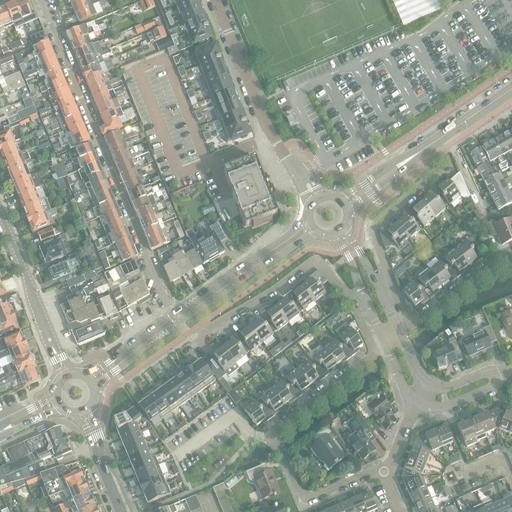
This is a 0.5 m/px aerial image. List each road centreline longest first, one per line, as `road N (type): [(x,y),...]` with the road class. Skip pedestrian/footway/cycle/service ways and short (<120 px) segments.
road 1 (residential): [(40,0),(170,315)]
road 2 (residential): [(384,471),(307,498),(268,437),(373,350)]
road 3 (tertiary): [(95,387),(315,232)]
road 4 (residential): [(193,344),(316,259),(347,296),(373,350)]
road 5 (residential): [(315,199),(264,124),(215,0)]
road 6 (residential): [(407,322),(370,224),(442,169)]
road 7 (residential): [(65,376),(0,218)]
road 8 (tertiary): [(308,220),(170,315)]
road 9 (tertiary): [(407,161),(511,89)]
road 10 (residential): [(407,322),(506,255)]
